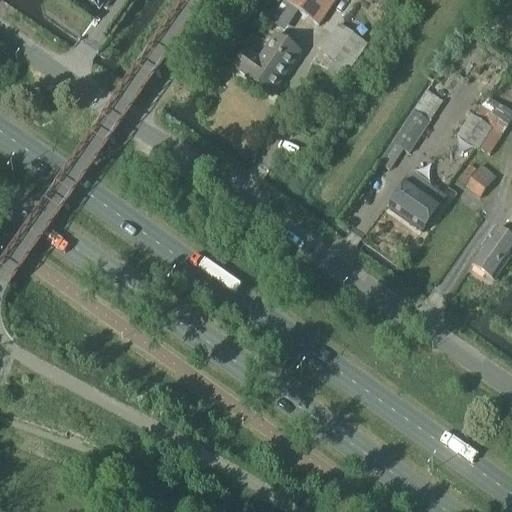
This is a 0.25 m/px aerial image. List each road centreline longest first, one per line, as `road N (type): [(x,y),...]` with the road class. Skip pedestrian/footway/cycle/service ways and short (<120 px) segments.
road 1 (trunk): [(511,496),(0,134)]
road 2 (unclassified): [(511,394),(0,37)]
road 3 (trunk): [(0,196),(448,511)]
